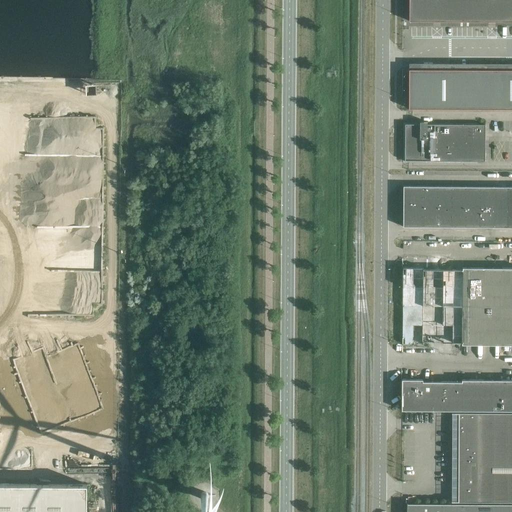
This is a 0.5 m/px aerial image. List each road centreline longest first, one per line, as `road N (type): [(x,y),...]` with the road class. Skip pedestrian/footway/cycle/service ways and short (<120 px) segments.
road 1 (unclassified): [(379,511),(383,0)]
road 2 (tertiary): [(287,511),(290,0)]
road 3 (unknown): [(383,40),(511,43)]
